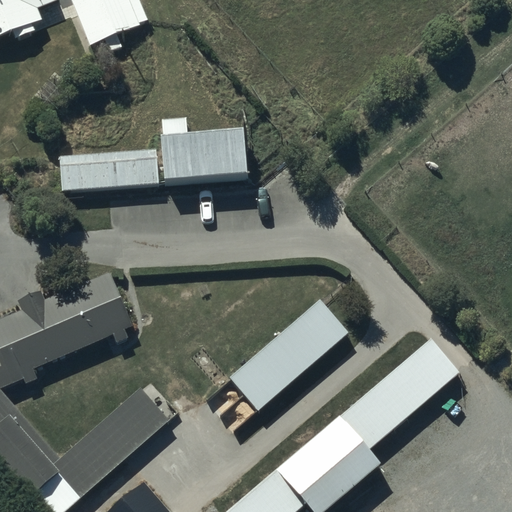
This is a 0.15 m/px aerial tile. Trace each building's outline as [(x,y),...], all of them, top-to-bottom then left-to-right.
[(0,0),(0,44),(15,39),(19,47),(42,38),(39,31),(47,29),(40,11),(65,2),(63,0),(0,0)] [(142,0),(85,0),(74,5),(93,52),(153,28),(142,0)] [(241,0),(215,0),(235,22),(250,10),(241,0)] [(190,144),(188,127),(161,131),(163,148),(60,160),(65,201),(252,179),(247,138),(190,144)] [(0,329),(0,456),(37,501),(61,482),(79,503),(172,426),(145,395),(59,466),(0,395),(43,378),(39,370),(114,340),(117,348),(132,342),(129,335),(139,332),(120,284),(48,312),(47,308),(32,314),(35,321),(3,333),(0,329)] [(261,416),(350,339),(321,306),(232,383),(261,416)] [(463,379),(435,345),(234,511),(307,511),(309,511),(339,511),(385,474),(371,456),(463,379)] [(163,511),(146,491),(120,511),(163,511)]
